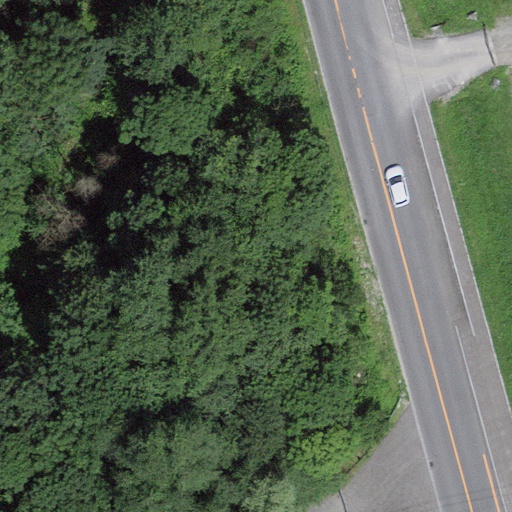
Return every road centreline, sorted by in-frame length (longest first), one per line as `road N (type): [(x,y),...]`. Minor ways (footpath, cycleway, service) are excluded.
road 1 (unclassified): [(359,0),(488,511)]
road 2 (track): [(379,79),(511,47)]
